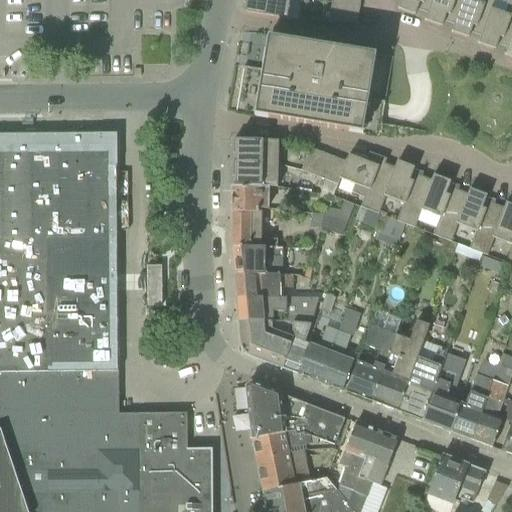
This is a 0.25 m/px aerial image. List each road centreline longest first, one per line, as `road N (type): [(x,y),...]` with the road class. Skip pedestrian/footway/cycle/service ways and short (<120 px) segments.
road 1 (residential): [(198,116),(435,149),(511,177)]
road 2 (residential): [(218,357),(511,467)]
road 3 (residential): [(215,19),(320,37),(412,39),(511,69)]
road 4 (residential): [(218,357),(201,275),(198,116)]
road 5 (residential): [(200,97),(0,99)]
